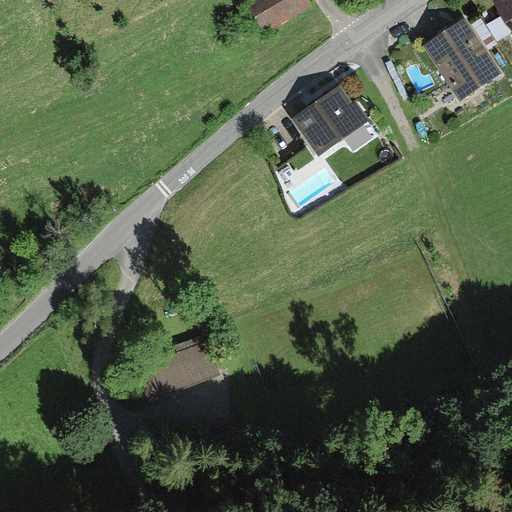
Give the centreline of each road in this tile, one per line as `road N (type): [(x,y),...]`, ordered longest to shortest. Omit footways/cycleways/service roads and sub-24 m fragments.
road 1 (track): [(148,203),(100,368),(104,401),(146,500),(243,508),(511,472)]
road 2 (residential): [(407,0),(249,115),(0,348)]
